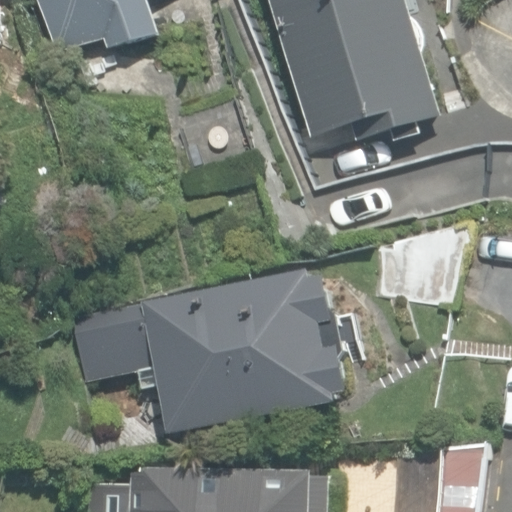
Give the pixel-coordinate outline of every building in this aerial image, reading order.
[(0,0),(0,47),(24,42),(13,0),(0,0)] [(54,0),(68,55),(117,43),(119,52),(174,38),(164,0),(54,0)] [(275,0),(316,143),(362,130),(366,143),(450,119),(416,0),(275,0)] [(461,312),(482,226),(381,253),(374,291),(461,312)] [(375,404),(350,267),(79,317),(92,382),(169,368),(182,439),(375,404)] [(493,511),(499,445),(399,458),(397,511),(493,511)] [(350,511),(352,476),(116,478),(115,511),(350,511)]
